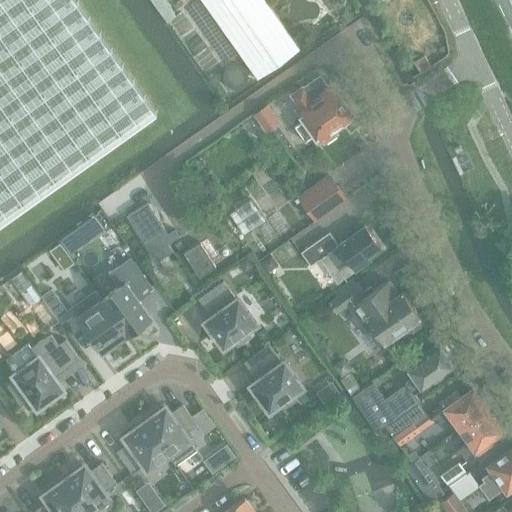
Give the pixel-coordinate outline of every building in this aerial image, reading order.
[(0,0),(0,223),(156,113),(74,0),(0,0)] [(151,0),(167,22),(176,16),(164,0),(151,0)] [(202,0),(257,78),(297,50),(299,49),(264,0),(202,0)] [(413,62),(420,72),(430,66),(423,55),(413,62)] [(303,87),(291,95),(303,112),(299,114),(304,120),(295,126),(306,141),(314,135),(318,140),(321,138),(325,142),(336,134),(333,129),(353,115),(331,85),(328,87),(320,76),(304,88),(303,87)] [(268,106),(254,115),(264,130),(278,121),(268,106)] [(330,176),(302,195),(317,217),(318,218),(346,199),(338,187),(330,176)] [(250,199),(229,214),(243,234),(264,220),(250,199)] [(147,202),(126,215),(156,262),(172,251),(167,244),(179,236),(174,229),(167,233),(147,202)] [(77,226),(58,239),(60,242),(69,253),(87,241),(77,226)] [(330,232),(301,252),(311,266),(319,260),(336,284),(342,280),(371,259),(368,256),(380,247),(366,226),(339,245),(330,232)] [(59,242),(49,250),(64,270),(74,262),(59,242)] [(200,243),(184,253),(199,277),(215,266),(200,243)] [(278,266),(271,255),(260,262),(267,273),(278,266)] [(101,298),(100,299),(126,334),(150,316),(138,301),(136,297),(151,285),(130,256),(108,272),(118,286),(101,298)] [(247,274),(256,269),(249,258),(240,264),(247,274)] [(21,271),(10,278),(30,304),(40,297),(21,271)] [(336,295),(327,302),(328,304),(334,312),(335,313),(336,315),(349,306),(369,334),(374,330),(384,343),(404,328),(407,332),(412,333),(420,327),(421,322),(418,318),(421,316),(403,292),(397,296),(387,281),(373,292),(371,289),(365,293),(358,283),(356,281),(355,281),(336,295)] [(223,282),(198,300),(199,301),(202,298),(215,316),(206,323),(224,348),(234,340),(238,345),(249,337),(245,332),(256,324),(238,299),(237,300),(223,282)] [(51,288),(41,295),(45,300),(54,293),(51,288)] [(96,290),(71,308),(102,351),(126,334),(100,299),(101,298),(96,290)] [(54,293),(45,300),(61,322),(70,315),(54,293)] [(18,380),(9,386),(21,403),(30,397),(37,406),(62,388),(55,379),(80,360),(65,339),(58,344),(50,333),(31,347),(35,354),(13,370),(11,371),(18,380)] [(360,391),(351,397),(376,433),(386,426),(385,425),(417,402),(417,403),(419,402),(413,394),(454,366),(450,359),(452,358),(442,344),(407,368),(414,378),(406,384),(385,398),(374,381),(360,391)] [(269,346),(244,363),(245,364),(248,362),(261,379),(251,386),(269,411),(280,404),(284,409),(295,401),(291,396),(302,388),(284,363),(282,364),(269,346)] [(343,357),(332,366),(340,377),(351,369),(343,357)] [(376,380),(387,395),(409,378),(399,364),(376,380)] [(344,387),(351,396),(360,390),(348,373),(344,376),(339,380),(340,380),(344,387)] [(443,409),(432,417),(436,422),(438,421),(443,427),(453,420),(459,428),(485,409),(471,390),(460,398),(455,393),(441,403),(444,407),(442,408),(443,409)] [(417,402),(385,425),(386,426),(394,438),(414,424),(419,431),(432,423),(425,414),(417,403),(417,402)] [(154,411),(142,419),(168,455),(167,456),(175,466),(196,451),(185,435),(197,426),(197,425),(182,405),(170,414),(165,408),(156,414),(154,411)] [(202,408),(191,416),(197,425),(197,426),(203,434),(215,425),(202,408)] [(469,442),(458,449),(464,457),(501,431),(485,409),(459,428),(469,442)] [(129,444),(116,453),(131,474),(144,465),(147,470),(167,456),(168,455),(142,419),(131,428),(133,431),(124,437),(129,444)] [(226,443),(222,447),(231,459),(235,456),(226,443)] [(485,482),(479,486),(490,500),(504,489),(507,493),(511,488),(511,450),(488,468),(490,471),(481,478),(485,482)] [(411,463),(405,467),(430,501),(443,491),(421,461),(419,457),(418,458),(411,463)] [(459,462),(440,476),(446,485),(465,471),(459,462)] [(73,469),(62,477),(86,511),(88,511),(108,498),(104,493),(117,484),(101,463),(89,472),(84,466),(75,472),(73,469)] [(465,471),(446,485),(453,494),(461,505),(462,504),(480,492),(465,471)] [(48,502),(35,511),(36,511),(86,511),(62,477),(50,486),(52,489),(43,495),(48,502)] [(453,494),(440,502),(447,511),(467,511),(462,504),(461,505),(453,494)] [(254,511),(244,497),(223,511),(254,511)] [(160,498),(147,507),(150,511),(153,511),(164,505),(160,498)]
